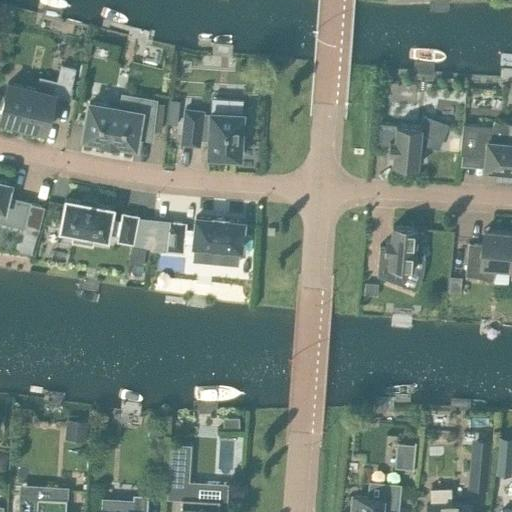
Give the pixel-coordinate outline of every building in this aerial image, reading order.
[(55,93),(8,82),(0,115),(0,117),(47,128),(55,93)] [(119,107),(90,101),(84,135),(100,138),(100,140),(118,143),(119,142),(135,144),(137,135),(151,137),(158,98),(140,95),(138,110),(119,107)] [(241,147),(242,134),(247,135),(248,120),(242,120),(243,111),(211,109),(211,117),(203,116),(203,110),(186,108),(182,141),(199,143),(200,137),(209,138),(208,154),(227,155),(227,154),(234,154),(234,155),(240,156),(241,152),(241,147)] [(464,123),(461,153),(476,154),(486,155),(485,167),(495,168),(511,169),(511,141),(508,141),(510,125),(494,119),(492,126),(479,125),(464,123)] [(380,122),(379,143),(389,144),(388,151),(394,151),(393,163),(418,166),(418,159),(423,159),(424,150),(427,143),(430,135),(420,132),(421,125),(415,125),(397,123),(380,122)] [(0,207),(4,209),(1,219),(24,225),(26,225),(39,228),(45,206),(29,202),(8,197),(12,182),(0,178),(0,207)] [(60,229),(60,228),(73,231),(72,239),(91,243),(93,235),(106,238),(106,239),(107,239),(107,238),(108,232),(118,234),(116,241),(132,244),(138,215),(123,212),(121,220),(111,218),(113,207),(114,207),(114,206),(113,205),(113,206),(97,203),(97,202),(98,202),(98,201),(83,198),(83,199),(83,200),(67,197),(66,196),(65,198),(66,198),(59,227),(59,229),(60,229)] [(185,222),(170,220),(168,248),(183,250),(184,240),(194,241),(193,243),(241,248),(244,220),(227,218),(227,217),(225,217),(225,218),(216,217),(216,216),(214,215),(213,217),(196,215),(195,229),(185,228),(185,222)] [(386,238),(386,244),(380,244),(377,274),(378,274),(402,283),(408,266),(413,267),(414,259),(425,257),(421,238),(422,235),(416,235),(417,227),(393,224),(392,239),(386,238)] [(511,231),(484,228),(482,242),(469,241),(465,275),(480,276),(493,281),(499,266),(510,267),(511,264),(511,263),(511,231)] [(86,436),(87,417),(70,416),(69,435),(86,436)] [(486,435),(472,435),(472,446),(485,447),(486,435)] [(511,435),(499,435),(496,472),(511,474),(511,471),(511,435)] [(398,443),(397,456),(396,465),(412,467),(412,469),(413,469),(416,440),(415,440),(415,444),(405,443),(398,443)] [(489,452),(472,451),(468,487),(486,489),(489,452)] [(170,457),(169,488),(187,489),(187,480),(189,458),(170,457)] [(397,511),(400,484),(383,482),(382,497),(353,494),(351,511),(397,511)] [(432,504),(427,504),(427,511),(471,511),(471,502),(451,503),(450,487),(431,488),(432,504)] [(147,511),(148,494),(134,493),(132,511),(147,511)] [(19,511),(65,511),(66,499),(38,497),(21,496),(19,511)] [(225,511),(225,508),(219,508),(220,499),(181,496),(180,511),(225,511)]
